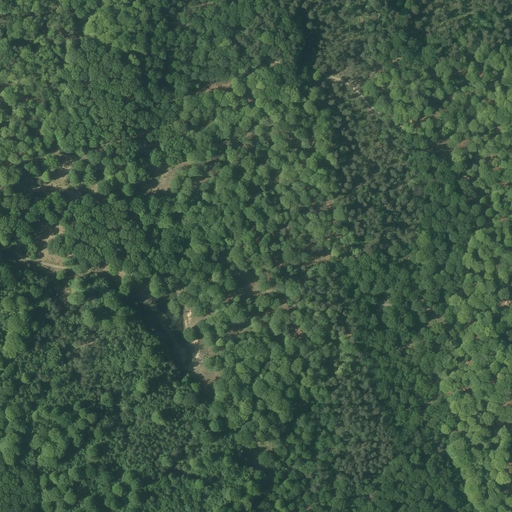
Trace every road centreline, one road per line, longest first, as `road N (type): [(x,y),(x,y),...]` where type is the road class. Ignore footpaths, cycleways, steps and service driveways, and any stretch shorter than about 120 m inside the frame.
road 1 (track): [(511,460),(477,357),(505,294),(482,207),(430,147),(316,70),(210,52),(220,25),(243,0)]
road 2 (track): [(494,312),(39,262),(0,244)]
